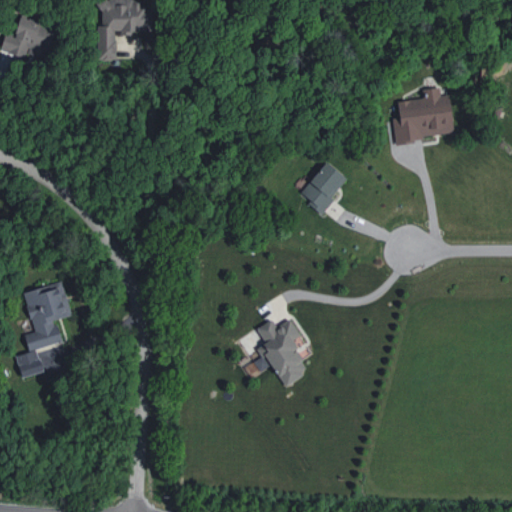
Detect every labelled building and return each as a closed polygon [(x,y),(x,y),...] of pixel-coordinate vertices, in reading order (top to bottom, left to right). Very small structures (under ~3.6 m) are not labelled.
[(97,60),(115,59),(114,31),(149,30),(149,3),(102,4),(102,25),(97,25),(97,60)] [(48,52),(54,27),(19,18),(15,36),(5,33),(1,50),(25,56),(27,47),(48,52)] [(397,100),(402,139),(453,134),(448,86),(423,88),(424,97),(397,100)] [(298,193),(321,214),(334,199),(330,196),(346,179),(327,161),(298,193)] [(23,291),(34,331),(24,334),(28,352),(15,355),(21,377),(43,372),(37,347),(61,341),(55,318),(71,315),(62,281),(23,291)] [(272,365),(284,385),(309,370),(291,340),(299,335),(290,319),(276,327),(272,319),(258,327),(266,341),(257,347),(262,356),(245,366),(251,377),(272,365)]
